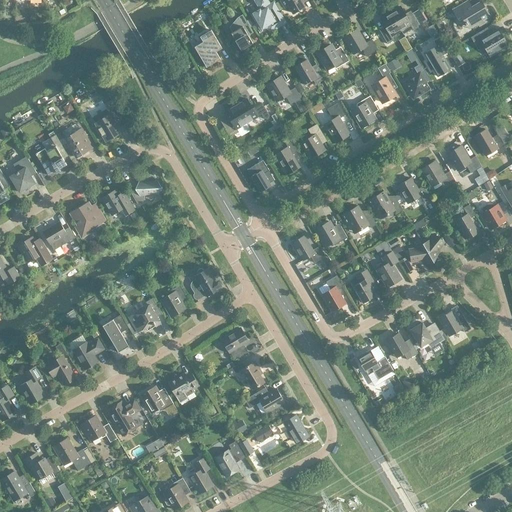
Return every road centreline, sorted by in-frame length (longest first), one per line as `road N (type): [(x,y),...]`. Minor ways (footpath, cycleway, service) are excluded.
road 1 (residential): [(262,225),(200,119),(201,107),(369,0)]
road 2 (residential): [(511,62),(268,206),(262,225)]
road 3 (residential): [(225,248),(159,150),(141,150),(0,235)]
road 4 (residential): [(215,511),(324,453),(328,440),(252,296)]
road 5 (residential): [(0,446),(252,296)]
road 6 (residential): [(262,225),(286,227),(511,91)]
road 7 (residential): [(262,225),(332,337),(344,338),(449,280)]
